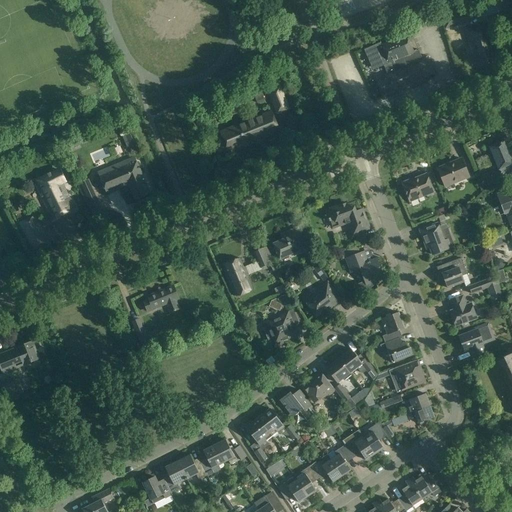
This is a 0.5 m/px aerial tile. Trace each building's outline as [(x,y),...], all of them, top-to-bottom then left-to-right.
[(464,13),(445,18),(446,22),(456,19),(457,25),(467,23),(464,13)] [(468,28),(473,47),(475,46),(480,64),(494,60),(493,55),(494,54),(491,43),(492,43),(486,23),(468,28)] [(386,73),(376,78),(385,99),(427,81),(425,78),(434,74),(426,56),(422,58),(419,50),(414,52),(406,34),(380,45),(388,63),(382,66),(386,73)] [(290,110),(281,87),(267,91),(277,116),(290,110)] [(255,97),(257,103),(264,100),(262,94),(255,97)] [(405,98),(394,102),(397,112),(408,108),(405,98)] [(279,132),(271,111),(220,132),(228,153),(279,132)] [(127,147),(136,144),(132,132),(123,134),(127,147)] [(511,155),(511,156),(505,141),(489,147),(501,175),(511,170),(511,155)] [(136,158),(135,157),(98,173),(106,193),(129,184),(135,199),(150,193),(135,158),(136,158)] [(469,177),(461,159),(452,162),(453,163),(446,166),(446,165),(437,168),(445,187),(469,177)] [(67,182),(60,168),(34,181),(52,220),(76,209),(75,208),(74,208),(63,183),(67,182)] [(433,191),(426,174),(419,177),(411,181),(410,180),(402,183),(410,202),(424,196),(424,195),(433,191)] [(96,197),(88,178),(77,183),(85,201),(96,197)] [(511,188),(497,194),(505,214),(509,212),(511,221),(511,188)] [(347,204),(342,206),(327,211),(332,224),(335,225),(345,222),(350,236),(368,230),(361,210),(356,212),(354,207),(349,209),(347,204)] [(446,207),(438,210),(440,216),(449,212),(446,207)] [(48,243),(34,216),(19,223),(34,250),(48,243)] [(429,226),(419,230),(422,236),(425,244),(428,243),(429,246),(432,255),(442,251),(452,247),(449,239),(445,228),(440,230),(437,223),(429,226)] [(307,248),(298,227),(288,231),(290,236),(273,244),(279,259),(307,248)] [(365,242),(362,236),(357,237),(354,243),(355,246),(365,242)] [(486,243),(489,250),(504,244),(501,237),(486,243)] [(262,248),(253,252),(257,262),(260,268),(269,264),(262,248)] [(314,250),(308,252),(314,266),(320,263),(314,250)] [(366,263),(361,252),(347,257),(353,272),(360,270),(364,281),(356,284),(361,296),(373,286),(371,283),(375,281),(374,278),(383,275),(377,259),(366,263)] [(239,258),(223,265),(227,274),(237,297),(253,290),(247,275),(261,269),(260,268),(257,262),(243,267),(239,258)] [(467,274),(461,258),(436,267),(439,275),(443,274),(444,277),(443,278),(447,288),(464,282),(462,276),(467,274)] [(317,272),(323,268),(319,264),(314,268),(317,272)] [(321,277),(324,281),(330,277),(326,273),(321,277)] [(469,286),(473,296),(487,291),(492,306),(504,301),(497,277),(496,276),(485,280),(469,286)] [(341,300),(327,283),(316,291),(319,296),(315,299),(311,295),(305,300),(316,315),(332,302),(335,305),(341,300)] [(153,310),(166,304),(170,313),(179,309),(176,300),(179,299),(177,295),(173,286),(147,296),(149,300),(143,302),(147,312),(153,310)] [(467,305),(463,295),(450,300),(452,307),(454,306),(455,309),(450,311),(455,326),(476,318),(471,303),(467,305)] [(264,329),(269,341),(274,339),(275,344),(295,335),(291,325),(293,324),(294,325),(299,323),(294,312),(266,324),(268,328),(264,329)] [(393,340),(400,338),(402,337),(399,330),(404,328),(398,312),(382,319),(387,334),(382,336),(385,343),(393,340)] [(490,341),(484,325),(467,332),(467,333),(459,337),(463,347),(466,345),(468,349),(470,349),(473,357),(485,352),(482,344),(490,341)] [(141,345),(149,342),(143,329),(136,332),(141,345)] [(400,338),(393,340),(385,343),(376,347),(376,349),(381,347),(382,350),(387,350),(392,363),(413,355),(410,347),(408,348),(406,343),(402,344),(400,338)] [(39,359),(32,341),(0,354),(0,368),(2,374),(39,359)] [(340,358),(338,359),(351,375),(350,373),(357,368),(361,373),(363,373),(366,371),(372,379),(378,375),(368,362),(365,358),(360,362),(357,357),(351,349),(345,353),(344,352),(338,356),(340,358)] [(511,353),(503,357),(511,375),(511,353)] [(344,380),(351,375),(338,359),(326,368),(337,383),(343,378),(344,380)] [(423,374),(418,361),(421,359),(391,370),(392,374),(394,374),(399,389),(422,381),(420,375),(423,374)] [(320,371),(315,375),(309,379),(312,382),(305,387),(312,397),(313,396),(317,396),(318,398),(326,391),(329,394),(335,390),(334,389),(318,368),(317,368),(320,371)] [(0,383),(0,395),(4,405),(25,396),(17,378),(14,379),(14,378),(0,383)] [(334,389),(335,390),(350,410),(356,406),(340,384),(334,389)] [(299,390),(292,395),(290,392),(280,400),(293,417),(300,412),(307,421),(317,414),(299,390)] [(362,390),(354,396),(358,402),(366,395),(362,390)] [(430,406),(425,394),(409,400),(411,406),(404,408),(406,415),(430,406)] [(402,401),(400,396),(389,400),(391,405),(402,401)] [(379,405),(371,408),(373,414),(382,410),(379,405)] [(434,418),(430,406),(406,415),(408,421),(416,418),(418,423),(434,418)] [(257,418),(270,434),(276,430),(277,432),(284,427),(270,409),(257,418)] [(252,422),(250,420),(245,425),(246,426),(245,427),(257,443),(251,448),(254,453),(261,448),(262,450),(268,445),(265,441),(266,441),(264,439),(270,434),(264,426),(257,418),(252,422)] [(377,438),(385,433),(382,429),(379,425),(378,423),(367,431),(369,434),(364,438),(375,454),(384,448),(377,438)] [(299,435),(291,425),(284,430),(292,440),(299,435)] [(336,432),(331,425),(324,430),(328,437),(336,432)] [(382,429),(385,433),(389,439),(394,436),(389,427),(388,427),(388,426),(382,429)] [(342,441),(345,445),(351,455),(359,450),(366,460),(375,454),(364,438),(359,430),(342,441)] [(214,445),(223,464),(228,461),(230,465),(240,461),(247,456),(240,446),(234,450),(235,450),(232,452),(226,439),(214,445)] [(209,462),(202,465),(207,476),(207,477),(220,470),(218,466),(223,464),(214,445),(203,451),(209,462)] [(331,460),(342,476),(351,470),(344,460),(351,455),(345,445),(334,453),(332,451),(327,455),(331,460)] [(262,450),(261,448),(254,453),(261,463),(268,459),(262,450)] [(198,480),(207,476),(202,465),(198,458),(198,459),(199,461),(195,463),(190,455),(177,461),(186,479),(196,475),(198,480)] [(316,462),(310,466),(317,476),(318,477),(326,472),(333,482),(342,476),(331,460),(327,455),(322,458),(323,460),(317,464),(316,462)] [(164,479),(171,494),(172,495),(171,493),(179,489),(177,484),(186,479),(177,461),(165,467),(169,476),(165,478),(163,476),(164,479)] [(296,480),(307,497),(316,491),(310,481),(317,476),(310,466),(299,473),(301,477),(296,480)] [(409,480),(422,499),(433,492),(435,495),(441,491),(435,482),(432,477),(429,479),(427,475),(422,478),(421,477),(415,481),(413,477),(409,480)] [(171,494),(164,479),(158,482),(155,477),(143,483),(153,504),(172,495),(171,494)] [(288,480),(286,482),(283,484),(280,479),(274,483),(277,488),(284,498),(292,493),(298,503),(307,497),(296,480),(294,477),(288,480)] [(403,496),(398,499),(406,511),(409,511),(413,510),(411,506),(422,499),(409,480),(405,482),(408,486),(402,490),(406,496),(404,497),(403,496)] [(113,498),(109,489),(92,497),(95,503),(82,509),(83,511),(107,511),(103,503),(113,498)] [(259,511),(279,511),(283,510),(279,505),(271,492),(265,497),(264,496),(254,503),(259,511)] [(406,511),(398,499),(393,502),(394,504),(392,505),(388,499),(382,503),(379,499),(375,502),(382,511),(406,511)] [(382,511),(375,502),(372,504),(374,508),(368,511),(382,511)]
